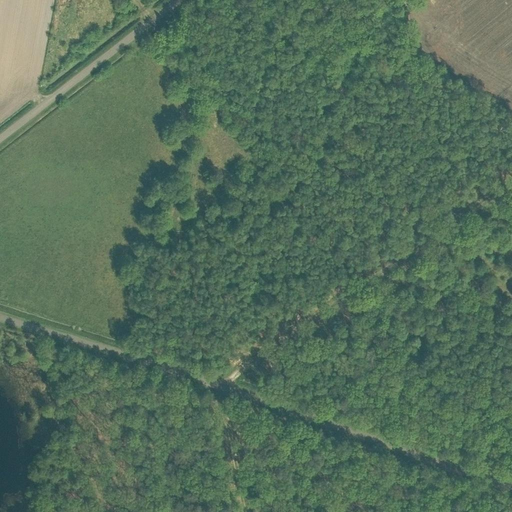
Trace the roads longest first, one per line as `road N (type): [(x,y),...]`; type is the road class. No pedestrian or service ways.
road 1 (unclassified): [(511,487),(0,317)]
road 2 (track): [(224,388),(236,372),(511,187)]
road 3 (unclassified): [(0,138),(178,0)]
road 4 (track): [(224,388),(243,511)]
road 5 (track): [(232,426),(321,511)]
